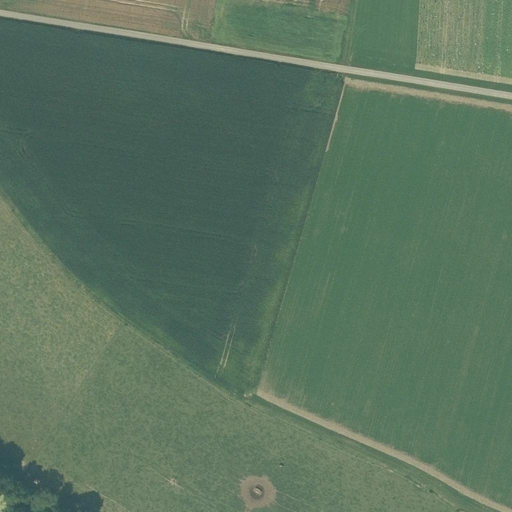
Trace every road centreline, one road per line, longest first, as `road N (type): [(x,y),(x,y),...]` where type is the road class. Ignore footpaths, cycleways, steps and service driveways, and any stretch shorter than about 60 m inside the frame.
road 1 (track): [(464,511),(428,478),(229,391),(150,336),(55,256),(0,185)]
road 2 (unclassified): [(511,95),(0,8)]
